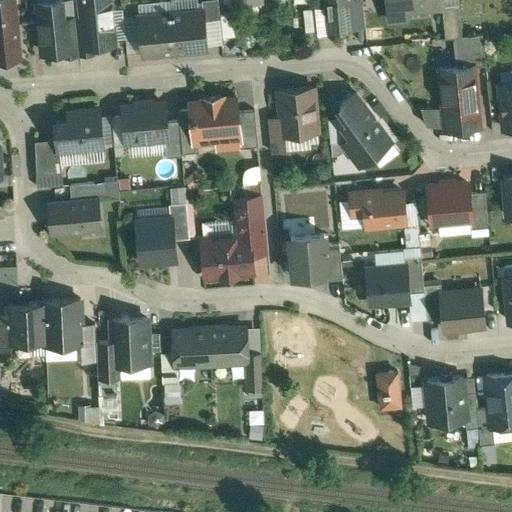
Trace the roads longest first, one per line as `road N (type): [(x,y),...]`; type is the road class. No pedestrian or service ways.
road 1 (residential): [(23,94),(337,61),(358,64),(446,155),(511,152)]
road 2 (track): [(0,411),(511,489)]
road 3 (residential): [(511,349),(441,353),(390,339),(314,302),(187,301),(97,272),(34,273)]
road 4 (residential): [(34,273),(23,94)]
